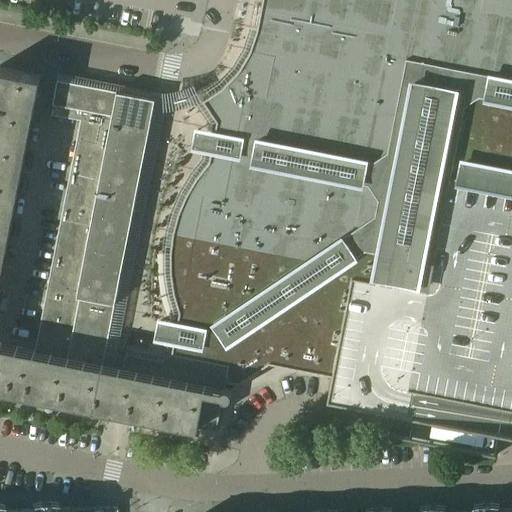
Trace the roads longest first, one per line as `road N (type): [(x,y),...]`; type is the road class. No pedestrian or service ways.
road 1 (residential): [(153,480),(197,488),(511,476)]
road 2 (residential): [(0,35),(183,70),(209,55),(221,0)]
road 3 (residential): [(153,480),(0,449)]
